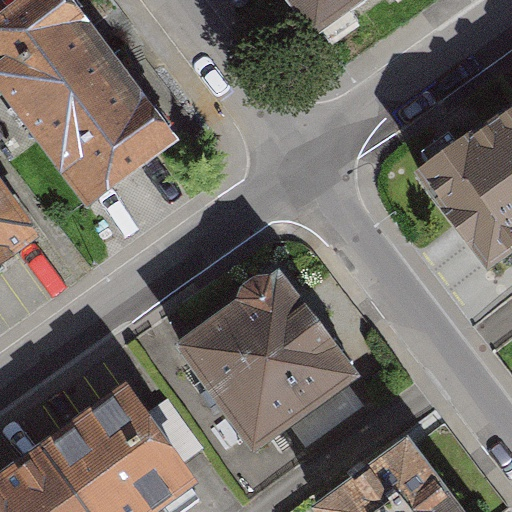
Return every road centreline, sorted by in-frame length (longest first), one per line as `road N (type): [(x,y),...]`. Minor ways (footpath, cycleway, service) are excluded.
road 1 (residential): [(0,393),(307,166)]
road 2 (residential): [(307,166),(511,440)]
road 3 (residential): [(307,166),(374,109),(511,15)]
road 4 (residential): [(170,0),(307,166)]
